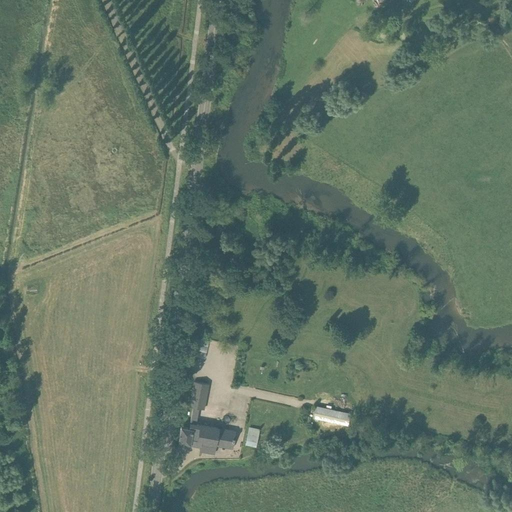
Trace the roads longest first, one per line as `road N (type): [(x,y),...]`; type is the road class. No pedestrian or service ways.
road 1 (secondary): [(151,511),(218,0)]
road 2 (track): [(196,164),(179,163),(106,0)]
